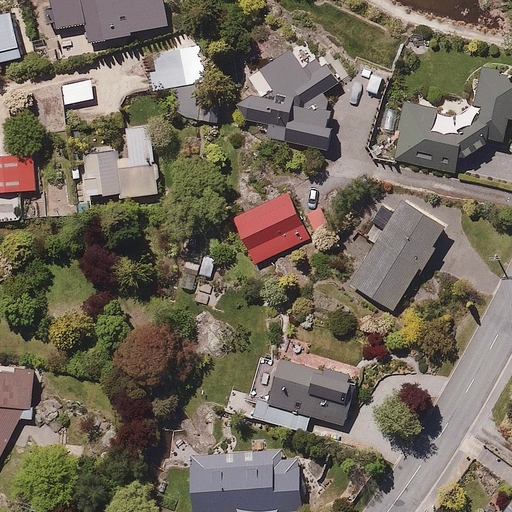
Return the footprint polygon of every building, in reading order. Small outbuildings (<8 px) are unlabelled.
[(54,0),(61,33),(90,27),(94,52),(174,36),(167,0),(54,0)] [(0,62),(26,57),(16,8),(0,11),(0,62)] [(264,70),(250,69),(243,103),(297,114),(290,144),(332,152),(338,124),(328,121),(338,72),(324,57),(311,69),(289,46),(264,70)] [(179,47),(151,52),(155,69),(148,70),(153,91),(186,84),(179,47)] [(458,161),(484,166),(505,150),(511,122),(511,74),(484,69),(475,111),(406,98),(395,158),(457,170),(458,161)] [(96,79),(61,85),(65,105),(99,99),(96,79)] [(16,125),(2,125),(2,146),(16,146),(16,125)] [(118,168),(116,149),(88,150),(89,181),(85,181),(85,193),(119,191),(120,195),(157,190),(154,163),(118,168)] [(0,158),(0,191),(20,190),(18,157),(0,158)] [(287,188),(234,215),(260,266),(312,239),(287,188)] [(452,225),(404,198),(354,286),(402,314),(452,225)] [(282,359),(269,404),(346,427),(359,382),(282,359)] [(20,369),(0,367),(0,469),(24,418),(34,423),(38,366),(20,365),(20,369)] [(195,451),(198,511),(276,511),(307,510),(304,458),(284,459),(283,446),(195,451)] [(504,511),(486,499),(477,511),(511,511),(511,501),(504,511)]
